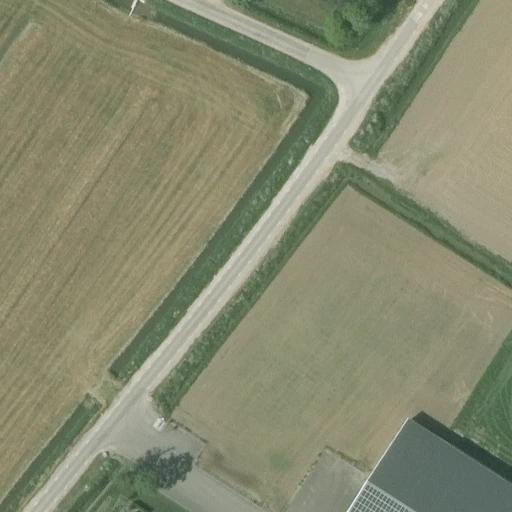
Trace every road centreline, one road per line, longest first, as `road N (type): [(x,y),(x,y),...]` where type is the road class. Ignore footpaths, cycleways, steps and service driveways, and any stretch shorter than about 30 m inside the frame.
road 1 (unclassified): [(45,511),(324,154),(364,87)]
road 2 (unclassified): [(364,87),(184,0)]
